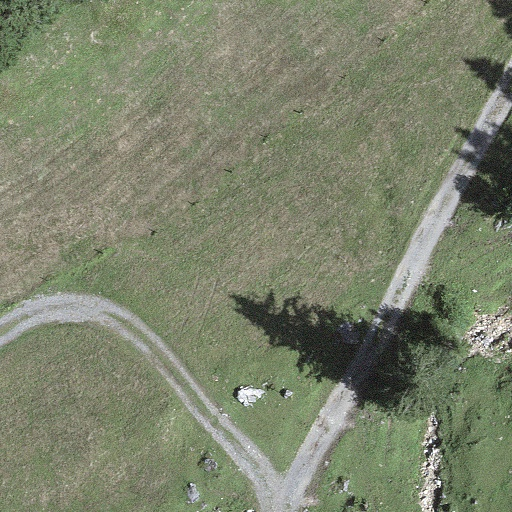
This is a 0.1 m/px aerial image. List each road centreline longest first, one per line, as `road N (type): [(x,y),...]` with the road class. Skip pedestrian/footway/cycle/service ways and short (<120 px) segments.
road 1 (track): [(281,511),(511,78)]
road 2 (track): [(285,500),(129,324),(61,301),(0,334)]
